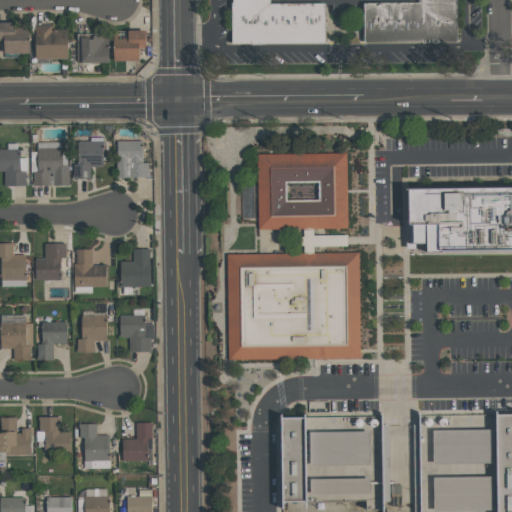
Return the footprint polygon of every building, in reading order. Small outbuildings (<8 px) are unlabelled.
[(232,44),(231,0),(269,0),(270,3),(324,3),(325,43),(232,44)] [(455,0),(455,41),(363,42),(363,2),(418,2),(417,0),(455,0)] [(29,53),(3,53),(3,42),(0,42),(0,22),(15,22),(15,25),(22,25),(22,30),(29,30),(29,53)] [(34,24),(51,24),(52,30),(67,30),(67,58),(35,59),(34,24)] [(113,61),(113,30),(117,30),(117,38),(124,38),(124,30),(145,30),(145,47),(138,47),(139,61),(113,61)] [(76,61),(76,39),(80,39),(80,36),(88,35),(88,38),(92,38),(92,36),(108,35),(108,62),(81,62),(81,61),(76,61)] [(116,140),(141,140),(141,162),(147,162),(147,176),(116,177),(116,140)] [(101,166),(89,166),(89,178),(72,178),(72,174),(73,174),(73,164),(77,164),(77,141),(101,141),(101,166)] [(32,185),(31,181),(32,181),(32,171),(37,171),(36,148),(61,147),(62,165),(68,165),(69,184),(32,185)] [(0,171),(0,148),(19,148),(19,171),(25,171),(25,182),(25,185),(3,185),(3,171),(0,171)] [(347,228),(257,229),(257,154),(346,153),(347,228)] [(427,251),(427,241),(415,242),(415,248),(406,248),(405,220),(409,220),(409,187),(511,186),(511,248),(442,249),(442,251),(427,251)] [(347,234),(308,235),(308,246),(347,245),(347,234)] [(25,254),(25,279),(0,280),(0,242),(12,242),(12,254),(25,254)] [(34,258),(44,258),(44,243),(65,243),(65,257),(60,257),(60,280),(34,280),(34,258)] [(73,287),(73,264),(76,264),(76,253),(75,253),(74,249),(91,248),(92,265),(105,264),(106,287),(73,287)] [(150,249),(150,252),(149,252),(149,286),(120,287),(120,261),(132,261),(132,249),(150,249)] [(359,358),(228,360),(226,254),(357,252),(359,358)] [(106,340),(93,340),(93,352),(76,352),(76,339),(81,339),(80,315),(105,315),(106,340)] [(119,315),(144,315),(144,323),(153,323),(153,338),(150,338),(150,349),(151,349),(151,351),(128,351),(128,337),(119,337),(119,315)] [(66,343),(52,343),(52,360),(36,360),(36,355),(37,355),(36,344),(41,344),(41,322),(65,321),(66,343)] [(30,360),(12,360),(12,348),(0,348),(0,323),(31,323),(31,345),(29,345),(29,356),(30,356),(30,360)] [(497,511),(496,414),(511,413),(511,511),(497,511)] [(31,428),(31,434),(30,434),(30,454),(5,454),(5,451),(0,451),(0,417),(15,417),(15,433),(20,433),(20,428),(31,428)] [(69,453),(44,453),(44,431),(38,431),(38,417),(59,417),(59,431),(69,431),(69,453)] [(281,502),(280,417),(381,417),(382,510),(365,510),(365,501),(281,502)] [(84,460),(83,438),(79,438),(79,427),(78,428),(78,424),(96,423),(96,435),(108,435),(109,460),(84,460)] [(122,461),(121,439),(135,439),(135,423),(151,423),(151,438),(147,438),(147,461),(122,461)] [(432,430),(492,430),(492,463),(432,463),(432,430)] [(433,478),(493,477),(493,510),(433,511),(433,478)] [(107,496),(107,511),(83,511),(83,496),(107,496)] [(126,511),(126,496),(151,496),(151,511),(126,511)] [(0,511),(0,497),(24,497),(24,511),(0,511)] [(70,497),(70,511),(46,511),(46,497),(70,497)]
